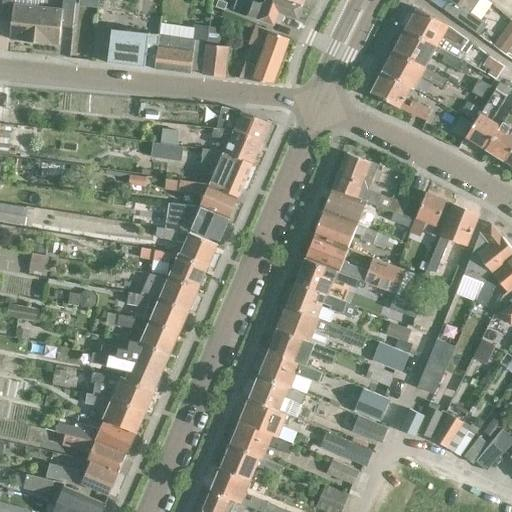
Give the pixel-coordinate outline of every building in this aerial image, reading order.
[(34,44),(38,10),(14,7),(15,0),(2,0),(0,21),(0,22),(11,24),(9,42),(34,44)] [(284,0),(266,0),(263,7),(244,0),(237,0),(233,11),(249,17),(249,18),(273,27),(275,24),(281,27),(285,17),(297,22),(298,19),(301,19),(304,12),(301,9),(302,7),(297,5),(284,0)] [(447,0),(449,1),(443,10),(475,32),(482,21),(470,13),(474,7),(478,0),(447,0)] [(215,1),(213,7),(221,11),(224,4),(215,1)] [(62,12),(38,10),(34,44),(58,47),(60,29),(72,31),(75,3),(63,2),(62,12)] [(417,10),(405,31),(436,48),(448,55),(452,46),(461,51),(465,54),(472,45),(468,42),(447,27),(417,10)] [(156,55),(154,71),(190,75),(191,72),(203,74),(206,51),(208,29),(208,28),(193,26),(192,29),(160,25),(158,38),(156,55)] [(206,51),(203,74),(203,77),(225,80),(228,49),(217,48),(219,31),(208,29),(206,51)] [(245,62),(238,81),(251,82),(251,83),(273,85),(289,42),(270,34),(255,29),(249,46),(263,51),(257,67),(245,62)] [(405,31),(394,52),(423,68),(431,55),(435,58),(437,54),(443,58),(440,63),(460,74),(464,66),(463,65),(463,64),(448,55),(436,48),(405,31)] [(156,55),(158,38),(112,32),(108,65),(154,71),(156,55)] [(382,73),(410,89),(413,91),(420,78),(443,90),(447,82),(423,68),(394,52),(382,73)] [(495,82),(504,68),(489,58),(483,67),(490,72),(487,76),(495,82)] [(410,89),(382,73),(370,94),(399,110),(425,121),(431,112),(404,101),(410,89)] [(481,83),(474,93),(483,98),(489,87),(481,83)] [(511,111),(511,107),(502,124),(499,127),(490,121),(509,91),(499,84),(465,139),(486,152),(503,126),(511,111)] [(466,102),(460,113),(472,119),(478,108),(466,102)] [(269,124),(242,113),(222,109),(217,131),(219,131),(234,132),(261,144),(262,141),(265,142),(270,129),(268,128),(269,124)] [(145,111),(145,119),(156,120),(157,112),(145,111)] [(505,163),(511,151),(511,111),(503,126),(486,152),(505,163)] [(456,121),(449,133),(459,138),(465,126),(456,121)] [(162,130),(160,145),(168,146),(177,147),(179,132),(162,130)] [(229,142),(224,153),(251,166),(261,144),(234,132),(219,131),(217,131),(214,130),(212,140),(229,142)] [(0,157),(7,158),(8,149),(0,148),(0,157)] [(251,166),(224,153),(221,153),(208,151),(204,151),(202,164),(219,166),(210,187),(237,199),(251,166)] [(332,189),(366,203),(375,206),(388,211),(394,214),(410,220),(418,201),(402,195),(399,201),(393,198),(392,201),(379,196),(366,191),(377,165),(346,153),(332,189)] [(121,174),(120,184),(149,188),(150,176),(121,174)] [(200,209),(198,209),(216,216),(228,221),(229,218),(232,219),(237,207),(234,206),(237,199),(210,187),(166,181),(165,190),(179,192),(200,195),(207,195),(200,209)] [(366,203),(332,189),(323,212),(356,225),(357,226),(366,203)] [(439,240),(453,204),(426,193),(410,233),(419,237),(425,222),(434,226),(431,233),(432,233),(431,237),(438,240),(439,240)] [(465,246),(477,214),(453,204),(439,240),(438,240),(427,269),(435,273),(446,243),(443,242),(445,238),(465,246)] [(0,221),(24,226),(26,211),(0,206),(0,221)] [(216,216),(198,209),(196,209),(191,221),(184,223),(167,221),(165,231),(171,232),(190,235),(192,231),(219,243),(228,221),(216,216)] [(387,238),(377,234),(357,226),(356,225),(323,212),(314,235),(348,248),(348,249),(354,233),(362,236),(360,240),(383,249),(387,238)] [(410,220),(394,214),(390,222),(410,229),(413,221),(410,220)] [(462,277),(455,294),(475,302),(485,281),(501,267),(511,258),(511,251),(490,225),(479,234),(465,270),(462,277)] [(171,232),(165,231),(156,229),(155,239),(169,241),(169,242),(184,245),(179,256),(177,255),(207,268),(217,247),(190,235),(171,232)] [(314,235),(305,259),(359,280),(395,294),(405,298),(414,275),(372,259),(368,271),(347,262),(347,261),(343,260),(348,248),(314,235)] [(32,244),(31,252),(43,254),(44,246),(32,244)] [(207,268),(177,255),(141,250),(139,259),(168,264),(169,260),(176,261),(168,277),(198,290),(207,268)] [(31,255),(28,270),(44,273),(47,257),(31,255)] [(511,258),(485,281),(475,302),(486,307),(497,282),(507,294),(511,289),(511,258)] [(305,259),(295,282),(327,294),(332,282),(342,286),(342,285),(344,286),(344,284),(355,288),(359,280),(305,259)] [(150,275),(141,296),(158,299),(188,312),(198,290),(168,277),(150,275)] [(448,288),(426,280),(429,294),(425,306),(439,311),(448,288)] [(286,305),(316,317),(322,304),(330,307),(329,310),(353,320),(358,308),(345,303),(346,302),(327,294),(295,282),(286,305)] [(511,289),(507,294),(503,297),(497,309),(511,325),(511,324),(511,289)] [(79,295),(77,302),(81,308),(88,309),(94,305),(95,298),(91,292),(84,291),(79,295)] [(68,293),(66,305),(76,306),(77,302),(79,295),(68,293)] [(188,312),(158,299),(141,296),(129,294),(127,305),(147,308),(147,307),(154,310),(149,321),(179,334),(188,312)] [(405,298),(395,294),(389,310),(415,319),(421,304),(405,298)] [(8,304),(5,317),(41,323),(43,310),(8,304)] [(286,305),(277,329),(309,341),(323,347),(328,336),(341,342),(346,330),(316,317),(286,305)] [(107,315),(105,324),(118,326),(120,317),(107,315)] [(179,334),(149,321),(129,318),(120,317),(118,326),(145,332),(140,343),(140,344),(141,345),(169,357),(179,334)] [(394,350),(407,356),(412,345),(406,343),(411,331),(390,323),(386,334),(398,340),(394,350)] [(15,329),(14,338),(27,340),(28,331),(15,329)] [(309,341),(277,329),(268,352),(305,367),(309,355),(331,364),(336,352),(323,347),(309,341)] [(103,346),(101,355),(132,362),(148,370),(161,375),(169,357),(141,345),(140,344),(140,343),(130,342),(127,352),(110,348),(103,346)] [(407,356),(394,350),(379,344),(372,361),(400,373),(407,356)] [(268,352),(258,375),(290,388),(295,375),(317,383),(321,373),(305,367),(268,352)] [(419,385),(418,388),(433,395),(435,391),(437,385),(449,359),(433,352),(419,385)] [(92,353),(90,362),(99,364),(108,366),(108,368),(128,374),(125,380),(125,381),(144,389),(153,393),(161,375),(148,370),(132,362),(108,356),(101,355),(92,353)] [(370,366),(365,379),(389,387),(393,375),(370,366)] [(54,370),(51,382),(64,385),(66,372),(54,370)] [(95,384),(93,396),(112,400),(144,414),(153,393),(144,389),(125,381),(125,380),(122,378),(93,374),(91,384),(95,384)] [(290,388),(258,375),(248,400),(288,416),(295,419),(306,395),(289,389),(290,388)] [(380,422),(388,400),(361,388),(353,410),(380,422)] [(112,400),(93,396),(87,395),(85,406),(103,408),(104,404),(110,405),(103,420),(122,429),(135,434),(144,414),(112,400)] [(248,400),(239,422),(261,432),(276,438),(281,425),(284,426),(288,416),(248,400)] [(429,439),(440,413),(428,408),(417,433),(429,439)] [(409,411),(400,432),(414,438),(423,417),(409,411)] [(446,448),(462,423),(449,415),(433,440),(446,448)] [(357,417),(351,432),(381,444),(387,429),(357,417)] [(501,425),(492,418),(482,433),(491,439),(501,425)] [(126,457),(135,434),(122,429),(103,420),(103,421),(104,421),(99,435),(58,426),(55,434),(65,436),(95,443),(113,451),(126,457)] [(261,432),(239,422),(230,445),(262,459),(267,446),(271,448),(272,443),(277,445),(275,450),(288,455),(292,445),(276,438),(261,432)] [(458,457),(472,436),(461,429),(447,450),(458,457)] [(95,443),(65,436),(62,447),(91,454),(87,464),(89,465),(98,468),(117,476),(126,457),(113,451),(95,443)] [(473,465),(487,445),(478,438),(463,457),(473,465)] [(348,443),(342,458),(365,468),(371,452),(348,443)] [(494,444),(475,463),(485,473),(487,471),(503,454),(494,444)] [(230,445),(220,469),(251,481),(258,463),(265,466),(263,470),(279,477),(283,468),(262,459),(230,445)] [(351,486),(357,472),(331,461),(326,475),(351,486)] [(77,479),(78,475),(79,473),(50,465),(47,477),(61,481),(61,480),(81,485),(88,489),(108,497),(117,476),(98,468),(89,465),(83,481),(77,479)] [(251,481),(220,469),(212,491),(234,500),(262,511),(288,511),(252,496),(250,501),(244,499),(251,481)] [(50,497),(53,484),(26,477),(23,490),(50,497)] [(325,486),(315,509),(323,511),(341,511),(349,496),(325,486)] [(64,489),(54,511),(102,511),(105,507),(75,494),(64,489)] [(212,491),(202,511),(229,511),(234,501),(212,491)] [(0,502),(0,511),(27,511),(28,510),(0,502)]
